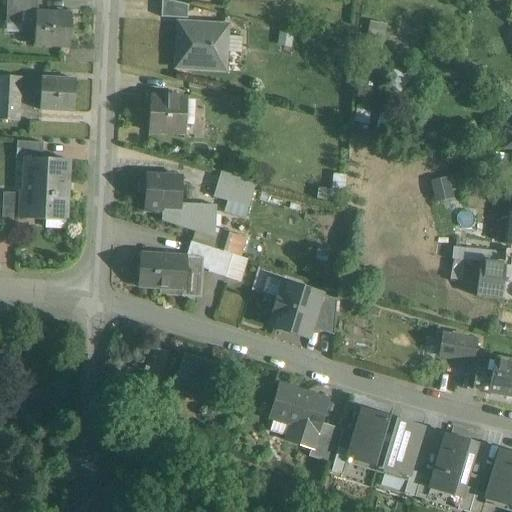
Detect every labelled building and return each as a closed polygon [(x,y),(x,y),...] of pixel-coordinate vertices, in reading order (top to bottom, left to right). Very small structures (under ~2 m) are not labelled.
[(22,26),(22,13),(36,14),(36,13),(37,13),(37,0),(7,0),(7,25),(22,26)] [(187,6),(170,2),(161,0),(161,17),(186,18),(187,6)] [(69,47),(71,15),(37,13),(36,13),(36,14),(22,13),(22,26),(21,31),(35,31),(34,46),(68,47),(69,47)] [(179,24),(178,38),(176,68),(224,71),(226,28),(226,27),(179,24)] [(230,36),(230,51),(242,51),(241,36),(230,36)] [(0,76),(0,120),(18,122),(21,78),(0,76)] [(75,80),(41,79),(40,111),(74,113),(75,80)] [(150,97),(148,128),(148,132),(149,132),(185,134),(187,99),(179,98),(178,97),(170,97),(167,97),(167,98),(166,98),(150,97)] [(42,143),(22,142),(17,142),(16,159),(42,160),(42,143)] [(18,219),(66,221),(68,161),(42,160),(16,159),(15,194),(19,194),(18,219)] [(213,197),(234,203),(235,203),(248,207),(255,182),(220,172),(213,197)] [(162,221),(179,226),(214,237),(216,206),(181,204),(182,177),(147,175),(146,175),(145,183),(138,182),(138,183),(138,192),(145,193),(144,211),(162,212),(162,221)] [(433,178),(435,199),(460,197),(458,175),(433,178)] [(18,219),(19,194),(15,194),(3,193),(2,218),(18,219)] [(240,257),(245,238),(222,231),(216,250),(232,255),(240,257)] [(214,258),(216,250),(191,242),(186,257),(214,258)] [(214,258),(209,272),(225,277),(232,255),(216,250),(214,258)] [(182,296),(200,297),(202,269),(208,270),(208,272),(209,272),(214,258),(186,257),(141,254),(139,287),(182,290),(182,296)] [(481,261),(478,292),(477,296),(478,297),(499,299),(503,264),(481,261)] [(267,277),(263,291),(274,295),(279,281),(267,277)] [(322,295),(289,285),(283,284),(279,298),(277,298),(273,311),(275,312),(271,326),(308,338),(308,337),(311,329),(322,295)] [(337,300),(322,295),(311,329),(334,336),(337,300)] [(438,355),(442,356),(443,356),(474,362),(478,340),(477,340),(443,334),(438,355)] [(168,352),(157,349),(156,349),(155,349),(149,368),(146,367),(145,370),(148,371),(147,374),(160,378),(168,352)] [(210,406),(221,371),(221,370),(222,365),(221,365),(220,368),(187,358),(185,357),(186,355),(184,354),(179,373),(177,373),(171,392),(209,403),(209,405),(210,406)] [(511,361),(495,358),(494,358),(488,392),(511,395),(511,361)] [(312,448),(320,423),(327,400),(281,386),(270,419),(291,425),(286,440),(312,448)] [(397,421),(389,449),(380,446),(388,418),(362,410),(346,464),(407,482),(423,428),(397,421)] [(309,457),(320,460),(321,460),(333,464),(343,430),(320,423),(312,448),(309,457)] [(430,489),(461,498),(477,444),(447,435),(430,489)] [(511,511),(511,454),(500,451),(484,505),(511,511)]
